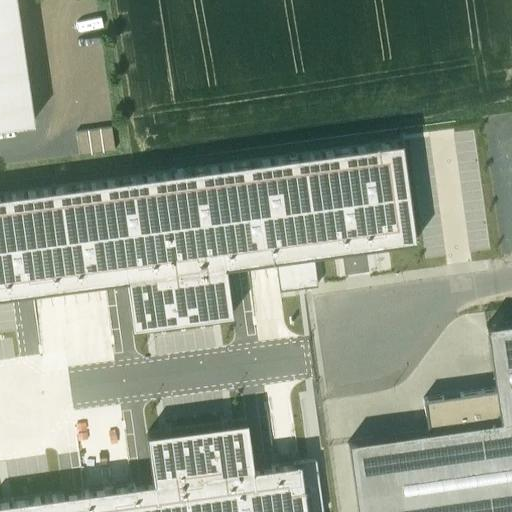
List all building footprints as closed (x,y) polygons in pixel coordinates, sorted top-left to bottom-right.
[(0,0),(0,126),(33,122),(15,0),(0,0)] [(75,150),(113,149),(112,127),(74,129),(75,150)] [(313,254),(415,241),(401,141),(0,195),(0,296),(124,280),(131,327),(232,315),(225,266),(274,259),(279,290),(317,285),(313,254)] [(511,511),(511,321),(485,325),(494,387),(422,398),(427,431),(347,442),(357,511),(511,511)] [(396,379),(434,343),(426,334),(388,371),(396,379)] [(152,482),(0,502),(0,511),(322,511),(315,460),(253,468),(246,420),(145,434),(152,482)]
